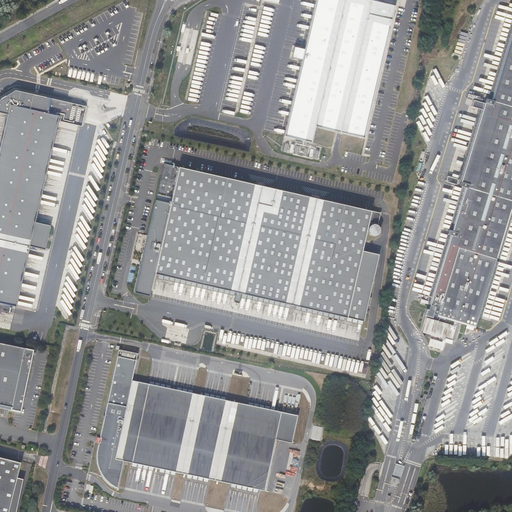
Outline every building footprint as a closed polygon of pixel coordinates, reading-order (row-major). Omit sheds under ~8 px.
[(316,0),(305,49),(294,46),(293,52),(303,54),(284,136),(311,142),(315,125),(364,137),(396,0),(316,0)] [(459,185),(465,187),(456,215),(452,230),(448,229),(447,234),(451,235),(429,307),(434,308),(433,311),(455,317),(453,322),(427,314),(423,327),(452,336),(457,318),(476,324),(507,223),(511,204),(511,30),(491,100),(485,98),(483,105),(459,185)] [(8,115),(0,149),(0,303),(17,307),(30,246),(46,250),(51,226),(37,223),(35,223),(58,121),(59,122),(81,127),(86,106),(15,90),(0,99),(0,112),(7,114),(8,115)] [(59,122),(58,121),(35,223),(37,223),(59,122)] [(164,163),(134,294),(149,297),(153,275),(235,293),(233,301),(234,303),(239,304),(241,294),(362,321),(369,294),(353,291),(363,246),(369,223),(373,224),(371,225),(369,228),(369,231),(370,233),(371,234),(374,235),(376,235),(379,234),(380,231),(380,229),(379,226),(378,225),(381,213),(164,163)] [(363,246),(353,291),(369,294),(378,249),(363,246)] [(75,267),(68,270),(70,276),(66,277),(69,286),(70,286),(72,291),(77,290),(75,285),(78,284),(76,279),(79,278),(75,267)] [(0,406),(11,408),(10,411),(20,413),(28,377),(33,351),(0,344),(0,406)] [(264,492),(275,440),(281,413),(131,381),(137,355),(118,350),(100,439),(99,443),(98,447),(96,453),(96,458),(97,463),(98,468),(99,471),(102,476),(105,479),(108,483),(111,486),(117,489),(123,462),(262,491),(264,492)] [(291,444),(297,416),(281,413),(275,440),(291,444)] [(0,511),(14,511),(22,480),(13,478),(17,462),(0,458),(0,511)] [(396,486),(399,476),(393,474),(390,485),(396,486)]
